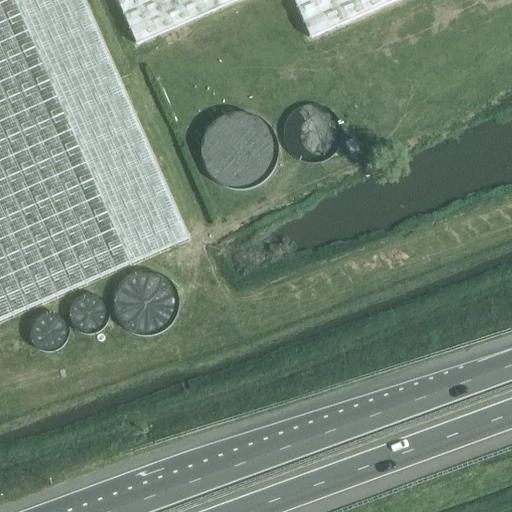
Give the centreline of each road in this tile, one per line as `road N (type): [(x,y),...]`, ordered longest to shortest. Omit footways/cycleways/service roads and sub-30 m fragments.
road 1 (motorway): [(511,365),(107,511)]
road 2 (motorway): [(244,511),(511,414)]
